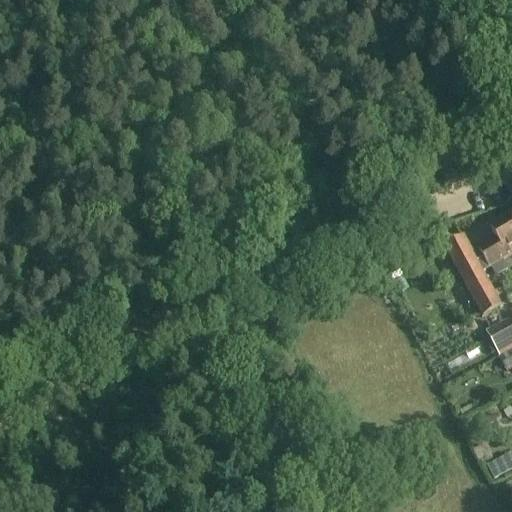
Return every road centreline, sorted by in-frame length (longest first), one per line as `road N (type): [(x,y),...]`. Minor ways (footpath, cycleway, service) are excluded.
road 1 (track): [(511,170),(216,314)]
road 2 (track): [(216,314),(0,425)]
